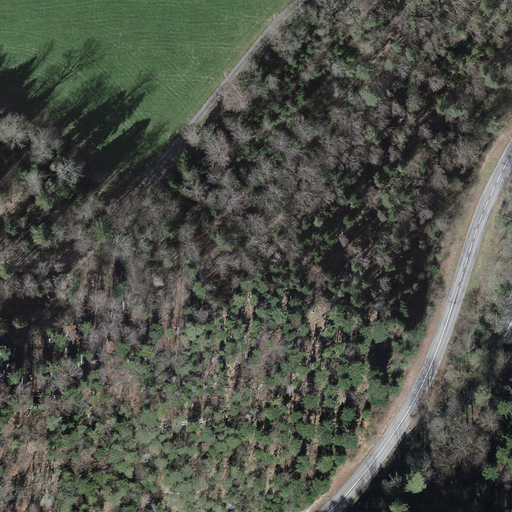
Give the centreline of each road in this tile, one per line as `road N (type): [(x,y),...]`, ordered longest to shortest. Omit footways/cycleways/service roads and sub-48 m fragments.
road 1 (track): [(0,274),(73,265),(303,0)]
road 2 (secondary): [(511,152),(420,388),(328,511)]
